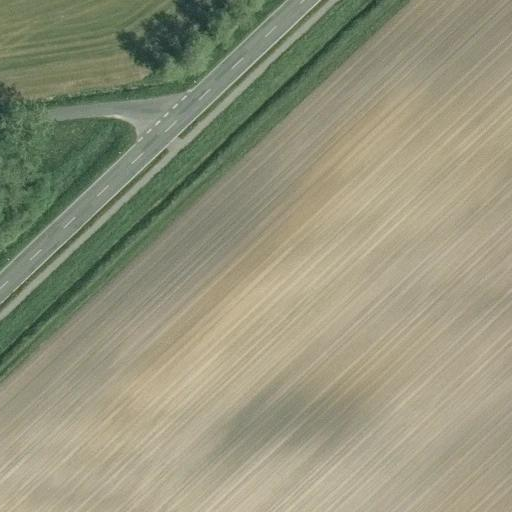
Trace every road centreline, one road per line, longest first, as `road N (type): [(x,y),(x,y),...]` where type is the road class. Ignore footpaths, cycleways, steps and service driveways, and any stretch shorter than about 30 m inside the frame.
road 1 (tertiary): [(157,129),(0,279)]
road 2 (tertiary): [(295,0),(157,129)]
road 3 (unclassified): [(157,129),(121,111),(0,127)]
